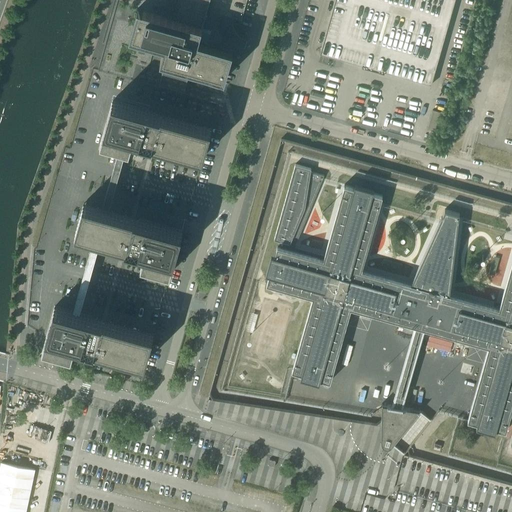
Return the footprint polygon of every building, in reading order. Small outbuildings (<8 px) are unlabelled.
[(116,0),(111,23),(121,26),(122,21),(127,22),(131,6),(125,5),(126,0),(116,0)] [(177,0),(172,19),(137,9),(129,38),(164,48),(160,62),(166,64),(161,82),(182,88),(188,70),(224,80),(232,51),(198,41),(202,27),(209,0),(177,0)] [(334,0),(325,32),(319,54),(320,54),(320,52),(362,64),(361,67),(384,74),(385,71),(430,83),(430,85),(454,0),(334,0)] [(210,129),(112,101),(100,144),(117,149),(122,150),(126,152),(130,138),(202,158),(210,129)] [(427,129),(438,133),(439,128),(443,113),(432,110),(427,129)] [(104,210),(122,150),(117,149),(99,208),(104,210)] [(511,260),(498,308),(449,294),(459,214),(444,210),(411,284),(361,270),(382,196),(344,185),(324,256),(294,247),(324,175),(311,172),(311,169),(295,164),(274,239),(278,240),(266,284),(312,297),(291,371),(330,382),(350,308),(488,347),(467,420),(505,431),(511,406),(511,260)] [(99,208),(83,204),(75,233),(92,238),(97,240),(147,254),(144,268),(169,275),(182,232),(104,210),(99,208)] [(76,313),(97,240),(92,238),(71,311),(76,313)] [(71,311),(54,307),(42,350),(68,357),(72,343),(145,364),(153,334),(76,313),(71,311)] [(402,368),(396,404),(405,405),(411,370),(402,368)] [(391,446),(392,446),(420,410),(419,410),(382,404),(381,404),(381,425),(381,441),(380,442),(380,443),(381,444),(381,445),(382,446),(382,447),(383,447),(384,448),(386,448),(387,449),(388,448),(389,448),(390,448),(391,447),(391,446)] [(90,430),(78,470),(213,508),(225,468),(90,430)] [(25,511),(35,469),(1,462),(0,466),(0,511),(25,511)] [(246,474),(234,511),(274,511),(282,484),(246,474)] [(109,511),(74,502),(71,511),(109,511)]
